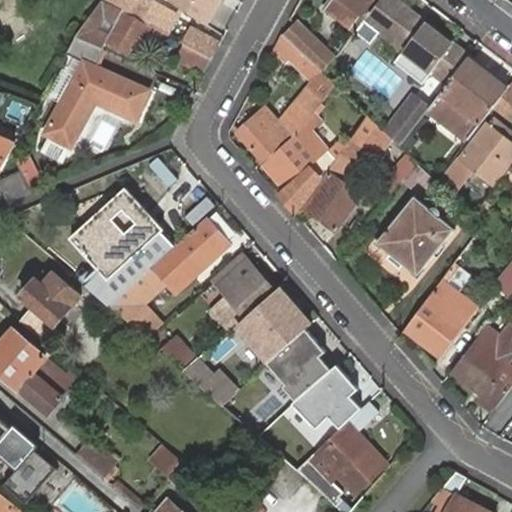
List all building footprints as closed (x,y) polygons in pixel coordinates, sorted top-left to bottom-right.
[(151,27),(103,0),(102,0),(77,37),(88,42),(103,49),(107,42),(135,57),(151,27)] [(103,0),(161,31),(167,34),(179,15),(150,0),(103,0)] [(170,0),(169,1),(207,26),(221,0),(170,0)] [(366,20),(372,13),(367,9),(374,0),(332,0),(331,2),(361,25),(366,20)] [(468,58),(392,0),(381,0),(372,13),(366,20),(410,54),(402,64),(426,82),(434,72),(449,84),(468,58)] [(323,72),(325,73),(336,58),(298,22),(285,35),(323,72)] [(212,59),(220,43),(193,28),(184,44),(212,59)] [(283,34),(276,46),(314,81),(315,80),(323,72),(285,35),(283,34)] [(88,42),(77,37),(67,54),(84,63),(46,133),(71,148),(99,97),(118,106),(116,111),(136,120),(149,91),(97,68),(105,50),(88,42)] [(204,74),(212,59),(184,44),(176,59),(204,74)] [(471,54),(468,58),(508,89),(511,85),(471,54)] [(429,109),(469,139),(495,106),(503,95),(508,89),(468,58),(449,84),(430,108),(429,109)] [(291,140),(305,124),(313,115),(323,102),(324,102),(327,97),(337,86),(325,73),(323,72),(315,80),(316,81),(308,90),(280,123),(265,107),(254,116),(255,117),(238,132),(265,162),(291,140)] [(511,83),(511,85),(508,89),(503,95),(511,102),(511,83)] [(511,114),(511,102),(503,95),(495,106),(510,117),(511,114)] [(415,96),(387,132),(401,146),(429,109),(430,108),(415,96)] [(321,178),(322,179),(328,171),(334,163),(337,160),(340,155),(343,151),(344,150),(338,143),(329,151),(314,133),(323,125),(313,115),(305,124),(291,140),(265,162),(287,188),(279,195),(295,214),(321,178)] [(369,115),(352,140),(366,150),(382,128),(369,115)] [(502,136),(507,129),(495,120),(490,126),(488,125),(446,179),(458,189),(465,181),(464,180),(474,167),(495,183),(511,162),(511,143),(507,140),(502,136)] [(511,134),(511,133),(507,129),(502,136),(507,140),(511,134)] [(334,163),(328,171),(330,173),(305,207),(336,231),(361,196),(345,184),(352,175),(369,151),(366,150),(352,140),(344,150),(343,151),(340,155),(337,160),(334,163)] [(0,169),(2,170),(12,152),(14,149),(0,142),(0,169)] [(381,185),(390,195),(403,180),(407,174),(418,161),(409,153),(381,185)] [(407,174),(403,180),(413,188),(419,179),(432,191),(441,182),(438,180),(426,169),(418,161),(407,174)] [(20,173),(1,182),(10,201),(29,191),(20,173)] [(103,270),(86,285),(109,305),(110,304),(118,296),(106,283),(111,279),(136,257),(147,270),(153,265),(168,252),(150,231),(155,227),(123,192),(112,201),(90,222),(73,237),(103,270)] [(441,244),(444,246),(457,231),(416,197),(378,244),(391,255),(388,259),(402,270),(405,266),(418,277),(436,256),(432,254),(441,244)] [(476,215),(485,223),(487,225),(494,217),(482,206),(476,215)] [(206,217),(168,252),(153,265),(168,282),(176,291),(229,243),(206,217)] [(448,248),(444,246),(441,244),(432,254),(436,256),(439,259),(448,248)] [(212,279),(220,286),(227,295),(209,310),(227,331),(240,318),(272,290),(248,262),(240,254),(230,264),(212,279)] [(127,322),(146,338),(160,324),(161,325),(163,323),(145,303),(168,282),(153,265),(147,270),(125,290),(118,296),(110,304),(109,305),(127,322)] [(21,321),(43,340),(56,326),(82,295),(53,272),(48,278),(43,284),(38,280),(36,278),(21,295),(34,306),(21,321)] [(421,311),(407,329),(441,355),(477,308),(443,282),(421,311)] [(282,289),(239,327),(270,363),(305,332),(312,324),(282,289)] [(487,326),(473,345),(474,346),(453,372),(470,385),(475,379),(489,390),(485,396),(480,401),(493,411),(511,386),(511,363),(510,361),(511,358),(511,324),(510,323),(500,336),(487,326)] [(15,329),(0,346),(0,372),(20,389),(20,388),(50,413),(64,397),(34,372),(47,357),(15,329)] [(323,353),(305,332),(270,363),(269,365),(288,387),(286,389),(298,403),(332,373),(318,357),(323,353)] [(177,337),(163,349),(171,359),(172,358),(181,369),(195,357),(177,337)] [(76,382),(47,357),(34,372),(64,397),(76,382)] [(199,358),(184,372),(224,408),(241,390),(221,369),(215,374),(199,358)] [(360,391),(339,367),(332,373),(298,403),(296,405),(317,429),(330,418),(340,429),(362,409),(353,398),(360,391)] [(0,372),(0,378),(16,393),(20,389),(0,372)] [(475,379),(470,385),(485,396),(489,390),(475,379)] [(254,385),(241,403),(253,412),(266,394),(254,385)] [(380,412),(370,402),(362,409),(349,421),(360,431),(380,412)] [(0,460),(1,459),(0,458),(0,443),(12,429),(0,418),(0,460)] [(319,451),(323,456),(358,494),(386,469),(351,430),(346,424),(340,429),(319,450),(319,451)] [(147,460),(167,477),(181,460),(162,444),(147,460)] [(92,445),(83,460),(108,474),(117,459),(92,445)] [(310,460),(298,471),(326,495),(338,506),(343,500),(340,497),(345,492),(310,460)] [(185,463),(172,479),(183,489),(197,474),(185,463)] [(468,477),(456,472),(432,500),(441,505),(436,511),(490,511),(481,506),(473,503),(458,495),(468,477)] [(0,511),(20,511),(0,494),(0,511)] [(184,511),(168,499),(157,511),(156,511),(154,510),(152,511),(184,511)]
